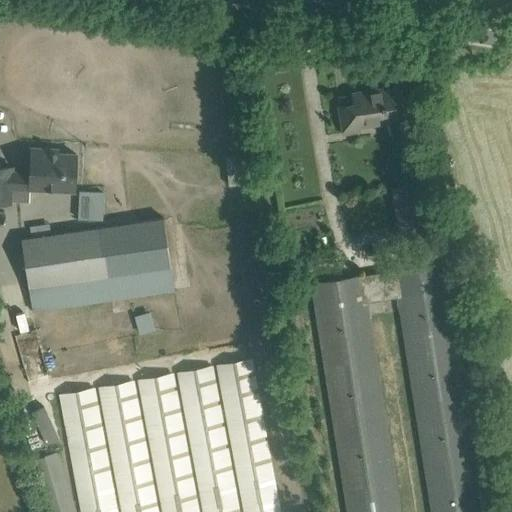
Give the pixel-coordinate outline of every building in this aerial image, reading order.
[(409,118),(403,84),(357,92),(358,102),(345,104),(343,94),(342,94),(348,132),(364,129),(363,120),(390,116),(391,121),(409,118)] [(75,190),(77,154),(49,152),(49,149),(32,148),(30,174),(26,174),(26,172),(12,172),(12,167),(0,165),(0,201),(11,202),(12,187),(75,190)] [(484,511),(434,180),(391,186),(399,241),(425,237),(430,263),(395,269),(364,274),(312,282),(347,511),(400,511),(369,301),(400,296),(432,511),(484,511)] [(103,219),(104,190),(78,190),(77,218),(103,219)] [(161,219),(101,228),(104,254),(105,263),(107,274),(139,269),(171,264),(164,219),(161,219)] [(31,238),(23,239),(30,287),(33,310),(62,306),(110,300),(110,297),(109,293),(109,290),(107,274),(105,263),(104,254),(101,228),(50,235),(31,238)] [(279,511),(250,357),(217,364),(245,511),(279,511)] [(179,371),(205,511),(238,511),(211,365),(179,371)] [(164,511),(197,511),(172,372),(140,378),(164,511)] [(124,511),(157,511),(133,380),(101,386),(124,511)] [(83,511),(116,511),(93,387),(61,393),(83,511)] [(74,511),(57,452),(31,460),(46,511),(74,511)]
